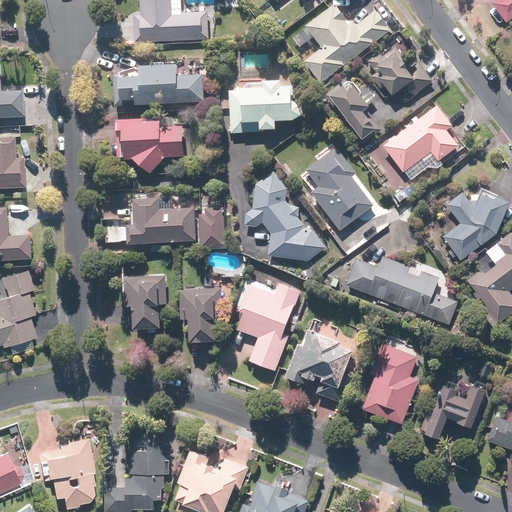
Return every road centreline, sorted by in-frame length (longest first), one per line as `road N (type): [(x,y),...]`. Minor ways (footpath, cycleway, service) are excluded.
road 1 (residential): [(80,381),(209,399),(477,511)]
road 2 (residential): [(80,381),(64,18)]
road 3 (residential): [(511,123),(417,0)]
